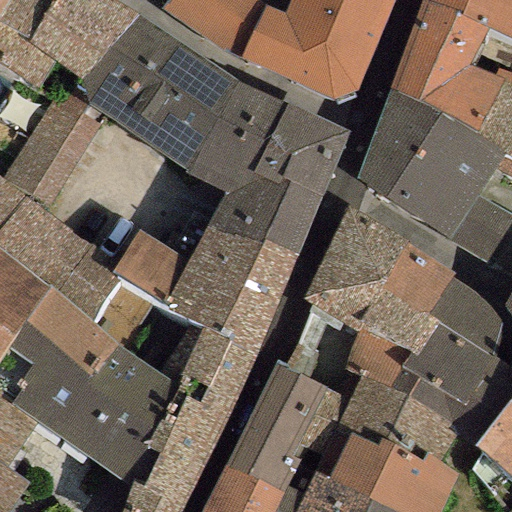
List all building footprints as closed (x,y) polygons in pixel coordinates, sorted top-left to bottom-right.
[(135,16),(108,0),(6,0),(0,11),(0,64),(37,87),(54,63),(83,77),(135,16)] [(265,6),(255,0),(167,0),(160,10),(238,60),(265,6)] [(393,0),(288,0),(283,14),(265,6),(238,60),(330,100),(356,90),(393,0)] [(511,0),(420,0),(420,1),(511,38),(511,0)] [(511,38),(420,1),(387,90),(503,152),(511,156),(511,38)] [(69,95),(184,173),(237,82),(135,16),(83,77),(69,95)] [(349,133),(237,82),(184,173),(221,193),(204,228),(295,255),(349,133)] [(503,152),(387,90),(353,179),(484,264),(511,214),(478,197),(492,170),(503,152)] [(101,144),(50,112),(0,191),(0,192),(50,224),(101,144)] [(511,156),(503,152),(492,170),(511,179),(511,156)] [(453,274),(344,206),(299,299),(310,307),(353,336),(359,328),(415,355),(435,324),(424,317),(450,279),(453,274)] [(161,307),(200,327),(255,355),(295,255),(204,228),(188,262),(161,307)] [(188,262),(135,231),(108,275),(161,307),(188,262)] [(48,289),(0,254),(0,352),(22,323),(48,289)] [(478,297),(450,279),(424,317),(435,324),(415,355),(359,328),(353,336),(342,362),(364,374),(460,428),(479,439),(495,417),(476,403),(496,359),(489,355),(500,321),(478,297)] [(174,386),(115,346),(48,289),(22,323),(0,352),(0,396),(11,407),(35,424),(129,489),(174,386)] [(353,336),(310,307),(283,370),(274,363),(224,467),(282,492),(300,500),(316,469),(325,476),(351,430),(337,422),(364,374),(342,362),(353,336)] [(182,511),(255,355),(200,327),(174,386),(129,489),(119,511),(182,511)] [(364,374),(337,422),(351,430),(379,445),(382,439),(423,461),(426,455),(441,463),(460,428),(364,374)] [(511,393),(508,400),(495,417),(479,439),(474,447),(511,479),(511,393)] [(0,511),(9,511),(27,484),(4,467),(35,424),(11,407),(0,396),(0,511)] [(437,511),(459,472),(441,463),(426,455),(423,461),(382,439),(379,445),(351,430),(325,476),(391,511),(437,511)] [(272,511),(282,492),(224,467),(200,511),(272,511)] [(391,511),(325,476),(316,469),(300,500),(282,492),(272,511),(391,511)]
